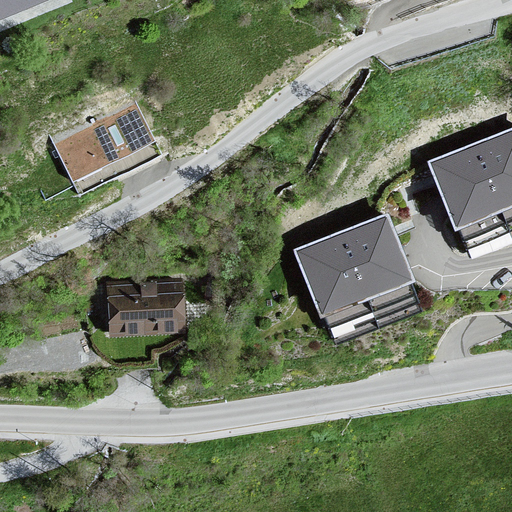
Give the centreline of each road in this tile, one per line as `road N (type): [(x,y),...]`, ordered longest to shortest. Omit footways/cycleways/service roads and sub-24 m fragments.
road 1 (residential): [(0,273),(160,192),(358,49),(419,21),(511,3)]
road 2 (tertiary): [(0,418),(209,419),(511,370)]
